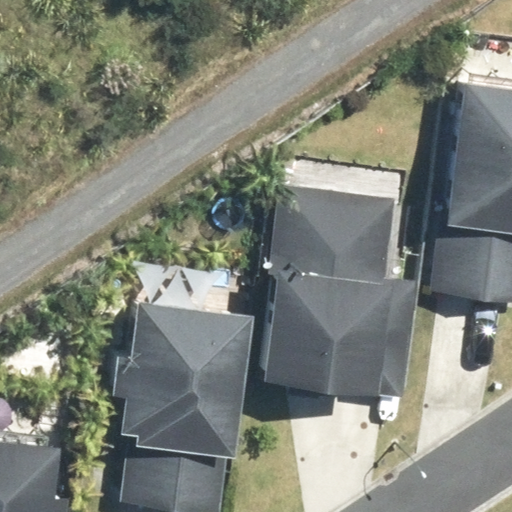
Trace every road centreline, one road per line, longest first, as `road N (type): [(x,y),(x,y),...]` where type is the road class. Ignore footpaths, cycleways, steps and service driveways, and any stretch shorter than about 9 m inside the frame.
road 1 (track): [(398,0),(0,267)]
road 2 (residential): [(403,511),(511,441)]
